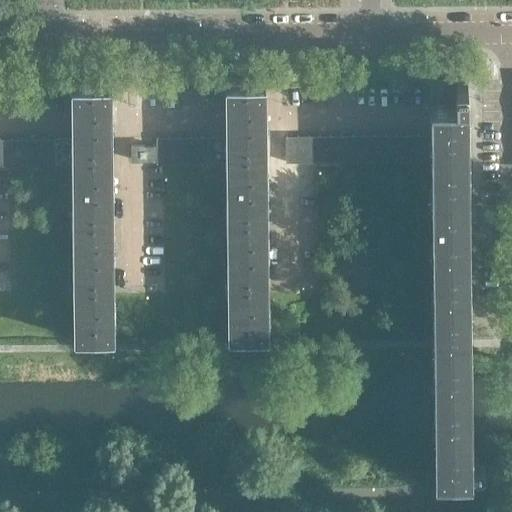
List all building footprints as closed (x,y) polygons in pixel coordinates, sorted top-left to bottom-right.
[(471,474),(468,237),(479,237),(478,202),(468,202),(467,80),(430,80),(430,134),(431,160),(434,475),(471,474)] [(266,209),(264,82),(225,83),(226,136),(211,136),(212,162),(226,162),(227,209),(266,209)] [(112,210),(111,84),(71,84),(72,137),(57,138),(58,163),(72,163),(73,211),(112,210)] [(385,160),(385,134),(374,135),(374,160),(385,160)] [(396,160),(396,134),(385,134),(385,160),(396,160)] [(407,160),(407,134),(396,134),(396,160),(407,160)] [(418,160),(418,134),(407,134),(407,160),(418,160)] [(431,160),(430,134),(418,134),(418,160),(431,160)] [(297,161),(297,135),(285,135),(286,161),(297,161)] [(308,161),(308,135),(297,135),(297,161),(308,161)] [(319,161),(319,135),(308,135),(308,161),(319,161)] [(330,161),(330,135),(319,135),(319,161),(330,161)] [(341,161),(341,135),(330,135),(330,161),(341,161)] [(352,161),(352,135),(341,135),(341,161),(352,161)] [(363,160),(363,135),(352,135),(352,161),(363,160)] [(374,160),(374,135),(363,135),(363,160),(374,160)] [(190,162),(189,136),(178,137),(179,162),(190,162)] [(201,162),(200,136),(189,136),(190,162),(201,162)] [(212,162),(211,136),(200,136),(201,162),(212,162)] [(168,163),(167,137),(156,137),(156,145),(156,158),(156,163),(168,163)] [(179,162),(178,137),(167,137),(168,163),(179,162)] [(14,164),(13,138),(2,138),(3,164),(14,164)] [(25,164),(24,138),(13,138),(14,164),(25,164)] [(36,164),(35,138),(24,138),(25,164),(36,164)] [(47,164),(46,138),(35,138),(36,164),(47,164)] [(58,163),(57,138),(46,138),(47,164),(58,163)] [(156,158),(156,145),(131,145),(131,159),(156,158)] [(267,274),(266,209),(227,209),(227,274),(267,274)] [(113,275),(112,210),(73,211),(73,275),(113,275)] [(267,335),(267,274),(227,274),(228,336),(267,335)] [(113,337),(113,275),(73,275),(74,337),(113,337)]
